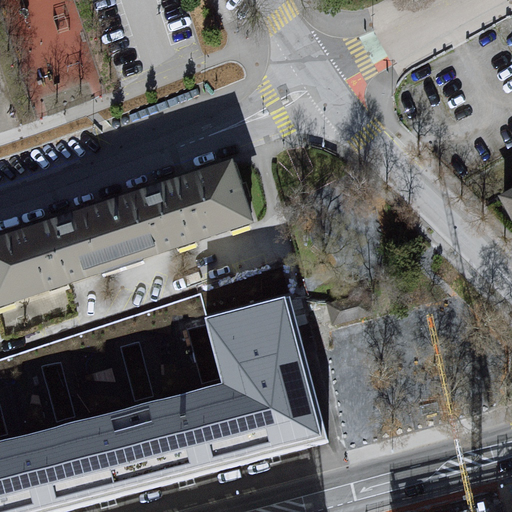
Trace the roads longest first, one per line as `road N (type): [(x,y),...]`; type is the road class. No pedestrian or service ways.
road 1 (residential): [(0,210),(226,129),(317,83)]
road 2 (residential): [(511,282),(317,83)]
road 3 (primary): [(511,432),(339,477),(287,510)]
road 4 (primary): [(287,510),(352,510),(511,468)]
road 5 (residential): [(473,0),(317,83)]
